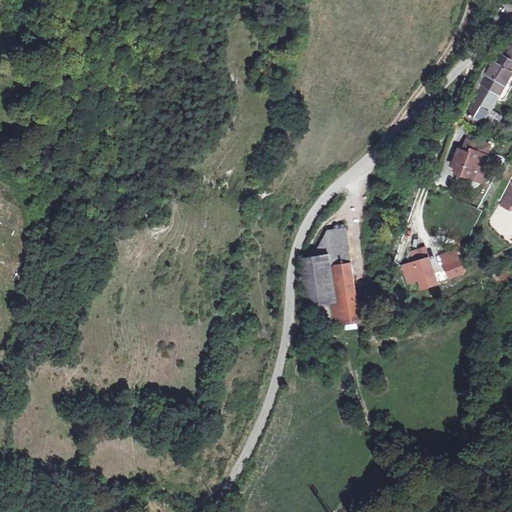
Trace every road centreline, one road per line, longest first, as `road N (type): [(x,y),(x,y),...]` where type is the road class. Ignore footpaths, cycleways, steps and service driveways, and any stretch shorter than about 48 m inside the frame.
road 1 (residential): [(287,336),(296,244),(334,185),(511,21)]
road 2 (residential): [(287,336),(265,412),(218,511)]
road 3 (track): [(386,138),(464,23),(469,0)]
